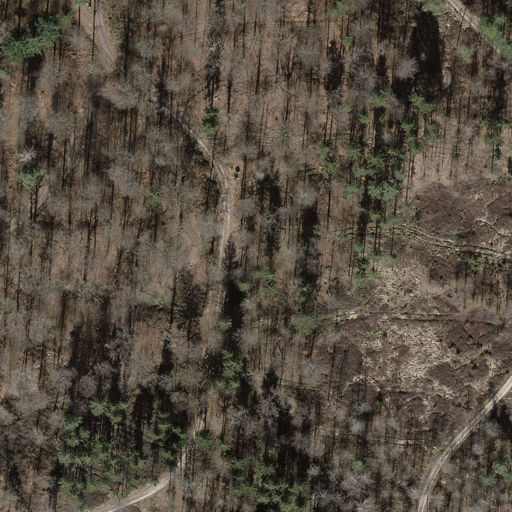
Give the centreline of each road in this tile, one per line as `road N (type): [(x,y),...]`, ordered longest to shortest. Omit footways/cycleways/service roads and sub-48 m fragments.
road 1 (track): [(103,50),(218,161),(227,196),(199,417),(183,457),(156,487),(99,511)]
road 2 (track): [(103,50),(65,166),(43,200),(0,233)]
road 3 (track): [(421,511),(440,462),(511,379)]
